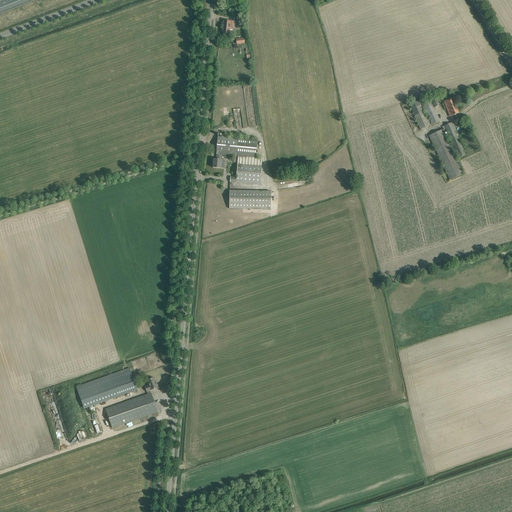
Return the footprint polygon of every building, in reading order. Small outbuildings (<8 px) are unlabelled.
[(234,22),(224,21),(223,33),(229,34),(230,27),(234,27),(234,22)] [(459,113),(453,98),(444,101),(449,113),(450,113),(451,116),(459,113)] [(427,120),(419,100),(409,105),(420,130),(431,125),(428,119),(427,120)] [(439,121),(430,100),(421,104),(426,115),(427,114),(432,125),(440,122),(439,121)] [(465,155),(451,123),(442,127),(443,129),(445,128),(458,158),(465,155)] [(463,173),(442,130),(429,136),(450,180),(463,173)] [(233,163),(237,163),(261,165),(262,158),(256,157),(258,140),(218,136),(216,154),(217,154),(221,155),(234,156),(233,163)] [(221,155),(217,154),(216,159),(213,159),(213,168),(224,169),(225,160),(220,160),(221,155)] [(261,165),(237,163),(236,183),(260,184),(261,165)] [(271,191),(229,191),(229,209),(271,209),(271,191)] [(111,375),(93,381),(101,402),(118,396),(137,390),(129,368),(111,375)] [(148,394),(150,393),(149,390),(150,390),(157,387),(154,378),(147,380),(149,386),(145,387),(146,391),(147,391),(148,394)] [(158,412),(151,393),(150,393),(148,394),(106,409),(113,428),(158,412)]
